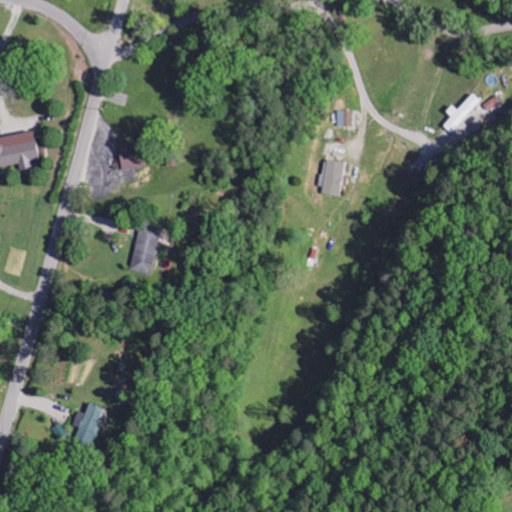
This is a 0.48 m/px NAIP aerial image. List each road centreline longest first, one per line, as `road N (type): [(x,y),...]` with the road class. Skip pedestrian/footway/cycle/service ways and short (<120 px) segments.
road 1 (tertiary): [(0,447),(123,0)]
road 2 (residential): [(105,64),(195,19),(319,0),(407,10),(454,31),(511,25)]
road 3 (residential): [(105,64),(45,10),(6,0)]
